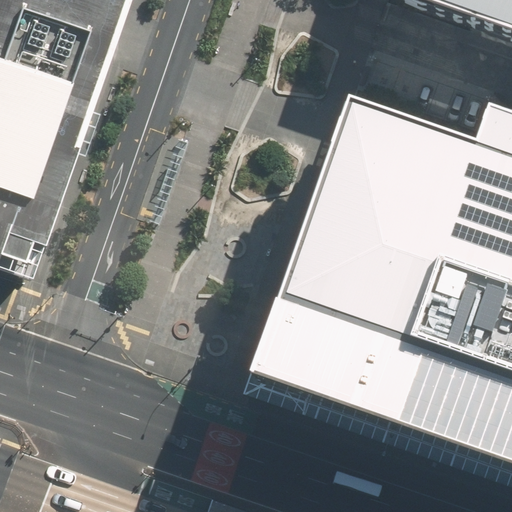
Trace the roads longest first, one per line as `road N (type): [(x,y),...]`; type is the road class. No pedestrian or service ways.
road 1 (tertiary): [(52,391),(190,0)]
road 2 (primary): [(52,391),(409,511)]
road 3 (residential): [(511,77),(359,25)]
